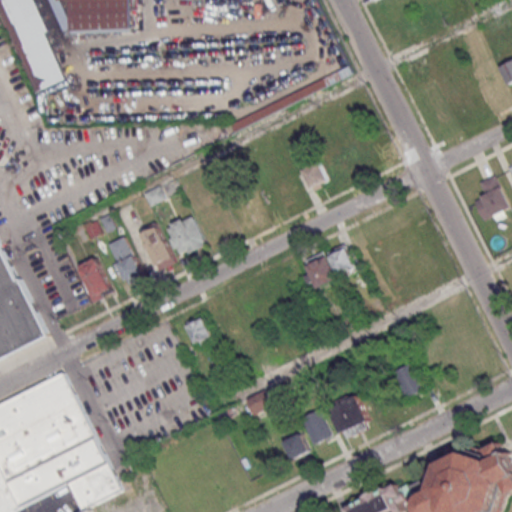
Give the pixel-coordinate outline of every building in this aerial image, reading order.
[(1,0),(36,91),(65,80),(35,0),(1,0)] [(131,0),(70,0),(70,5),(61,6),(61,0),(56,0),(58,33),(132,31),(131,0)] [(306,169),(315,188),(331,180),(322,162),(306,169)] [(511,209),(499,174),(480,181),(485,195),(476,198),(484,219),(511,209)] [(153,206),(168,197),(161,185),(146,193),(153,206)] [(181,256),(209,245),(196,214),(168,226),(181,256)] [(144,233),(162,270),(179,262),(160,225),(144,233)] [(0,355),(54,328),(0,228),(0,355)] [(130,280),(146,272),(126,235),(111,243),(130,280)] [(343,278),(342,276),(361,268),(351,244),(308,262),(318,288),(343,278)] [(116,291),(99,256),(81,265),(97,300),(116,291)] [(189,324),(199,344),(217,336),(206,315),(189,324)] [(408,400),(428,390),(414,362),(394,372),(408,400)] [(0,511),(21,511),(73,485),(84,506),(120,488),(65,378),(0,408),(0,511)] [(249,399),(258,415),(280,403),(271,387),(249,399)] [(348,438),(374,426),(359,395),(333,407),(348,438)] [(304,417),(316,443),(335,434),(323,409),(304,417)] [(295,459),(313,451),(305,432),(287,440),(295,459)] [(348,502),(351,511),(409,511),(411,511),(417,511),(505,511),(507,495),(511,493),(511,458),(505,441),(490,446),(489,451),(473,450),(443,460),(442,473),(406,485),(404,484),(348,502)]
